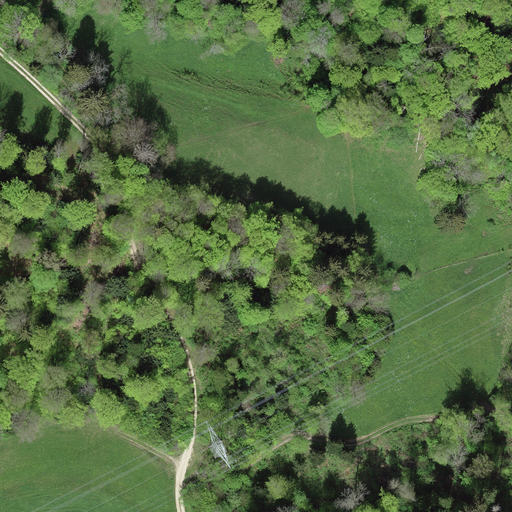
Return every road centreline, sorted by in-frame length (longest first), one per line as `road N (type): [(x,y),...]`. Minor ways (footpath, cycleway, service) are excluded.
road 1 (track): [(0,50),(97,142),(118,176),(131,246),(195,384),(179,511)]
road 2 (track): [(178,489),(224,478),(289,435),(329,444),(405,419),(485,410)]
road 3 (track): [(485,410),(390,298)]
